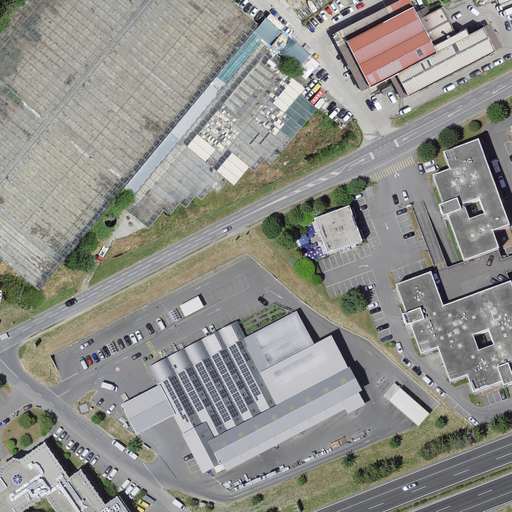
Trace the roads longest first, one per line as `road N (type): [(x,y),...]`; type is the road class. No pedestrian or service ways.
road 1 (tertiary): [(0,344),(511,82)]
road 2 (motorway): [(511,452),(360,511)]
